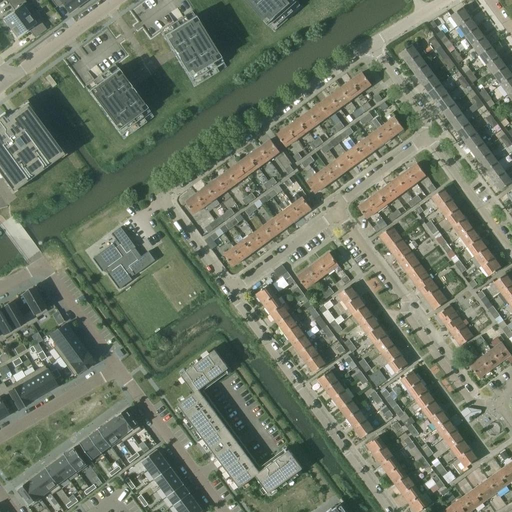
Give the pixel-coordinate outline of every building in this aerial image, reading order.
[(14,10),(2,19),(9,28),(33,11),(24,0),(9,0),(7,1),(14,10)] [(77,7),(72,0),(50,0),(56,8),(61,4),(69,13),(77,7)] [(246,0),(275,32),(302,7),(295,0),(246,0)] [(451,16),(458,26),(470,18),(463,8),(451,16)] [(46,30),(33,11),(9,28),(17,38),(28,29),(35,38),(46,30)] [(192,11),(160,31),(173,52),(174,54),(179,61),(194,87),(226,67),(192,11)] [(465,36),(477,27),(470,18),(458,26),(465,36)] [(472,46),(484,37),(477,27),(465,36),(472,46)] [(437,34),(440,39),(445,36),(442,31),(437,34)] [(445,36),(440,39),(444,44),(449,40),(445,36)] [(434,37),(429,40),(432,45),(437,41),(434,37)] [(479,56),(491,47),(484,37),(472,46),(479,56)] [(437,41),(432,45),(436,50),(439,55),(444,51),(441,46),(437,41)] [(407,63),(419,55),(411,45),(399,53),(407,63)] [(486,65),(498,57),(491,47),(479,56),(486,65)] [(456,50),(451,54),(455,59),(459,55),(456,50)] [(444,51),(439,55),(443,60),(446,64),(451,61),(448,56),(444,51)] [(419,55),(407,63),(414,73),(426,64),(419,55)] [(459,55),(455,59),(458,64),(463,60),(459,55)] [(494,75),(506,66),(498,57),(486,65),(494,75)] [(451,61),(446,64),(450,69),(455,66),(451,61)] [(426,64),(414,73),(421,83),(433,74),(426,64)] [(115,65),(85,87),(124,140),(153,118),(130,87),(115,65)] [(501,85),(511,76),(511,75),(506,66),(494,75),(501,85)] [(465,73),(469,78),(474,75),(470,70),(465,73)] [(351,81),(360,93),(371,85),(362,73),(351,81)] [(428,93),(440,84),(433,74),(421,83),(428,93)] [(49,75),(45,78),(52,88),(56,85),(49,75)] [(474,75),(469,78),(472,83),(477,79),(474,75)] [(461,84),(465,80),(462,76),(457,79),(461,84)] [(508,95),(511,91),(511,76),(501,85),(508,95)] [(469,85),(465,80),(461,84),(464,89),(469,85)] [(341,88),(349,100),(360,93),(351,81),(341,88)] [(440,84),(428,93),(435,102),(447,94),(440,84)] [(330,96),(339,108),(349,100),(341,88),(330,96)] [(480,93),(483,98),(488,94),(484,89),(480,93)] [(447,94),(435,102),(443,112),(454,103),(447,94)] [(488,94),(483,98),(487,103),(491,99),(488,94)] [(382,100),(378,95),(373,99),(377,103),(382,100)] [(476,95),(472,99),(475,103),(480,100),(476,95)] [(319,104),(328,116),(339,108),(330,96),(319,104)] [(475,104),(469,108),(472,113),(479,108),(483,105),(480,100),(475,103),(475,104)] [(0,176),(11,192),(63,154),(25,103),(6,117),(4,114),(0,117),(0,176)] [(388,108),(385,103),(380,107),(383,112),(388,108)] [(450,122),(461,113),(454,103),(443,112),(450,122)] [(328,116),(319,104),(309,112),(318,124),(328,116)] [(357,110),(360,115),(365,112),(362,107),(357,110)] [(494,113),(497,117),(502,114),(499,109),(494,113)] [(356,119),(360,115),(357,110),(352,114),(356,119)] [(298,119),(307,131),(318,124),(309,112),(298,119)] [(457,131),(469,123),(461,113),(450,122),(457,131)] [(369,114),(365,117),(368,122),(373,119),(369,114)] [(502,114),(497,117),(501,122),(506,119),(502,114)] [(489,123),(494,119),(491,115),(486,118),(489,123)] [(368,122),(365,117),(360,121),(363,126),(368,122)] [(385,124),(393,136),(403,129),(395,117),(385,124)] [(288,127),(297,139),(307,131),(298,119),(288,127)] [(498,125),(494,119),(489,123),(493,128),(498,125)] [(335,126),(339,130),(344,127),(341,122),(335,126)] [(464,141),(476,133),(469,123),(457,131),(464,141)] [(375,132),(384,144),(393,136),(385,124),(375,132)] [(334,134),(339,130),(335,126),(331,129),(334,134)] [(286,147),(297,139),(288,127),(277,135),(286,147)] [(350,128),(345,132),(348,136),(353,133),(350,128)] [(348,136),(345,132),(340,135),(343,140),(348,136)] [(365,139),(374,151),(384,144),(375,132),(365,139)] [(471,151),(483,142),(476,133),(464,141),(471,151)] [(314,141),(318,146),(323,142),(319,137),(314,141)] [(355,146),(364,158),(374,151),(365,139),(355,146)] [(511,144),(511,143),(508,139),(503,142),(507,148),(511,144)] [(270,140),(260,148),(268,160),(279,152),(270,140)] [(313,149),(318,146),(314,141),(309,144),(313,149)] [(330,142),(325,146),(329,151),(334,147),(330,142)] [(483,142),(471,151),(478,161),(490,152),(483,142)] [(329,151),(325,146),(320,149),(324,154),(329,151)] [(346,153),(354,165),(364,158),(355,146),(346,153)] [(258,168),(268,160),(260,148),(249,155),(258,168)] [(485,170),(497,162),(490,152),(478,161),(485,170)] [(293,156),(296,161),(301,158),(298,153),(293,156)] [(354,165),(346,153),(336,160),(345,172),(354,165)] [(247,175),(258,168),(249,155),(238,163),(247,175)] [(310,156),(305,160),(309,165),(314,161),(310,156)] [(305,160),(301,163),(304,168),(305,168),(307,171),(312,168),(309,165),(305,160)] [(326,167),(335,179),(345,172),(336,160),(326,167)] [(493,180),(504,172),(497,162),(485,170),(493,180)] [(237,183),(247,175),(238,163),(228,171),(237,183)] [(301,163),(295,167),(299,172),(304,168),(301,163)] [(407,171),(416,183),(426,176),(417,164),(407,171)] [(290,166),(285,169),(289,174),(293,171),(290,166)] [(316,175),(325,186),(335,179),(326,167),(316,175)] [(226,191),(237,183),(228,171),(217,179),(226,191)] [(397,178),(406,190),(416,183),(407,171),(397,178)] [(511,182),(504,172),(493,180),(500,190),(511,182)] [(315,194),(325,186),(316,175),(306,182),(315,194)] [(268,182),(272,187),(277,183),(273,178),(268,182)] [(387,185),(396,197),(406,190),(397,178),(387,185)] [(216,198),(226,191),(217,179),(207,186),(216,198)] [(289,179),(284,182),(288,187),(293,184),(289,179)] [(267,190),(272,187),(268,182),(264,185),(267,190)] [(435,189),(432,184),(427,188),(430,193),(435,189)] [(396,197),(387,185),(378,193),(386,204),(396,197)] [(207,186),(196,194),(205,206),(209,211),(219,204),(216,198),(207,186)] [(439,207),(450,199),(443,189),(431,197),(439,207)] [(274,190),(269,194),(272,198),(278,194),(274,190)] [(386,204),(378,193),(368,200),(377,212),(386,204)] [(205,206),(196,194),(185,202),(194,214),(205,206)] [(247,197),(251,202),(256,198),(252,194),(247,197)] [(265,197),(260,200),(263,205),(268,202),(272,198),(269,194),(265,197)] [(412,199),(416,204),(421,200),(417,195),(412,199)] [(246,205),(251,202),(247,197),(242,201),(246,205)] [(302,197),(292,205),(301,217),(311,209),(302,197)] [(411,207),(416,204),(412,199),(407,202),(411,207)] [(458,208),(450,199),(439,207),(446,217),(458,208)] [(255,204),(249,208),(253,213),(258,209),(263,205),(260,200),(255,204)] [(367,219),(377,212),(368,200),(358,207),(367,219)] [(292,205),(282,212),(291,224),(301,217),(292,205)] [(419,206),(415,209),(418,214),(423,211),(419,206)] [(446,217),(453,227),(465,218),(458,208),(446,217)] [(226,213),(229,217),(234,214),(231,209),(226,213)] [(393,213),(396,218),(401,214),(397,209),(393,213)] [(282,212),(272,219),(281,231),(291,224),(282,212)] [(225,221),(229,217),(226,213),(221,216),(225,221)] [(391,221),(396,218),(393,213),(388,217),(391,221)] [(235,218),(230,222),(234,227),(239,223),(235,218)] [(382,218),(377,222),(382,229),(387,225),(382,218)] [(472,228),(465,218),(453,227),(460,236),(472,228)] [(281,231),(272,219),(263,226),(272,238),(281,231)] [(426,224),(429,229),(434,226),(430,221),(426,224)] [(234,227),(230,222),(225,225),(229,230),(234,227)] [(212,223),(205,228),(208,233),(213,229),(216,227),(212,223)] [(381,229),(378,224),(373,227),(376,232),(381,229)] [(272,238),(263,226),(253,233),(262,245),(272,238)] [(379,235),(388,248),(401,239),(392,226),(379,235)] [(434,226),(429,229),(433,234),(438,231),(434,226)] [(108,274),(119,289),(132,280),(130,277),(135,274),(135,275),(155,260),(149,252),(140,258),(134,248),(135,247),(121,227),(112,234),(118,241),(114,244),(113,244),(93,259),(103,271),(106,269),(109,273),(108,274)] [(479,238),(472,228),(460,236),(467,246),(479,238)] [(210,236),(214,241),(219,237),(215,233),(210,236)] [(253,233),(243,240),(252,252),(262,245),(253,233)] [(441,235),(436,239),(440,244),(443,249),(448,245),(445,240),(441,235)] [(486,247),(479,238),(467,246),(474,256),(486,247)] [(397,260),(410,251),(401,239),(388,248),(397,260)] [(243,240),(234,247),(243,259),(252,252),(243,240)] [(414,241),(408,245),(412,250),(418,246),(414,241)] [(448,245),(443,249),(447,254),(451,259),(455,255),(452,250),(448,245)] [(243,259),(234,247),(224,255),(233,267),(243,259)] [(474,256),(482,266),(493,257),(486,247),(474,256)] [(410,251),(397,260),(407,273),(419,264),(410,251)] [(318,260),(327,272),(338,264),(329,252),(318,260)] [(455,255),(451,259),(454,264),(458,268),(463,265),(455,255)] [(501,267),(493,257),(482,266),(489,276),(501,267)] [(318,260),(308,268),(317,280),(327,272),(318,260)] [(416,285),(428,276),(419,264),(407,273),(416,285)] [(282,265),(274,270),(279,277),(282,275),(287,271),(282,265)] [(463,265),(458,268),(461,273),(466,270),(463,265)] [(306,288),(317,280),(308,268),(297,276),(306,288)] [(287,271),(282,275),(289,285),(294,281),(287,271)] [(494,283),(501,293),(511,284),(511,282),(506,274),(494,283)] [(350,280),(346,276),(341,279),(345,284),(350,280)] [(428,276),(416,285),(425,298),(437,288),(428,276)] [(473,280),(469,283),(472,288),(477,285),(473,280)] [(511,284),(501,293),(508,302),(511,299),(511,284)] [(256,294),(263,304),(275,295),(268,285),(256,294)] [(297,295),(302,291),(298,286),(293,290),(297,295)] [(338,295),(345,305),(357,296),(350,286),(338,295)] [(34,288),(22,295),(32,310),(26,313),(33,324),(38,321),(36,318),(47,312),(41,301),(43,300),(38,294),(37,295),(34,288)] [(325,291),(329,296),(333,293),(330,288),(325,291)] [(447,301),(437,288),(425,298),(434,310),(447,301)] [(305,296),(302,291),(297,295),(300,300),(305,296)] [(324,300),(329,296),(325,291),(320,295),(324,300)] [(482,291),(477,295),(480,299),(485,296),(482,291)] [(270,314),(282,305),(275,295),(263,304),(270,314)] [(352,314),(364,305),(357,296),(345,305),(352,314)] [(330,301),(325,304),(320,307),(324,312),(333,306),(330,301)] [(13,303),(2,309),(16,332),(26,326),(27,327),(33,324),(26,313),(21,316),(13,303)] [(277,324),(289,315),(282,305),(270,314),(277,324)] [(359,324),(371,315),(364,305),(352,314),(359,324)] [(437,314),(445,325),(457,316),(449,305),(437,314)] [(311,314),(316,311),(312,306),(308,309),(311,314)] [(488,309),(491,315),(496,311),(493,306),(488,309)] [(2,309),(0,310),(0,342),(6,339),(5,338),(16,332),(2,309)] [(320,315),(316,311),(311,314),(315,319),(320,315)] [(496,311),(491,315),(495,319),(500,316),(496,311)] [(285,333),(297,325),(289,315),(277,324),(285,333)] [(366,334),(378,325),(371,315),(359,324),(366,334)] [(453,335),(465,326),(457,316),(445,325),(453,335)] [(331,322),(335,327),(339,323),(336,319),(331,322)] [(339,323),(335,327),(338,332),(343,328),(339,323)] [(65,324),(50,336),(56,345),(57,346),(73,334),(65,324)] [(292,343),(304,334),(297,325),(285,333),(292,343)] [(325,333),(330,330),(327,325),(322,329),(325,333)] [(373,344),(386,335),(378,325),(366,334),(373,344)] [(502,329),(506,334),(511,330),(507,325),(502,329)] [(465,326),(453,335),(460,346),(473,337),(465,326)] [(334,335),(330,330),(325,333),(329,338),(334,335)] [(56,345),(53,348),(60,357),(79,343),(73,334),(57,346),(56,345)] [(299,353),(311,344),(304,334),(292,343),(299,353)] [(380,353),(393,344),(386,335),(373,344),(380,353)] [(480,336),(475,339),(479,344),(484,340),(480,336)] [(345,342),(349,347),(354,343),(350,338),(345,342)] [(502,342),(491,350),(500,363),(511,355),(502,342)] [(15,347),(18,354),(28,350),(25,343),(15,347)] [(79,343),(60,357),(66,366),(85,352),(79,343)] [(354,343),(349,347),(353,352),(357,348),(354,343)] [(306,363),(318,354),(311,344),(299,353),(306,363)] [(388,363),(400,354),(393,344),(380,353),(388,363)] [(341,345),(336,348),(340,353),(345,350),(341,345)] [(194,392),(178,404),(215,455),(219,460),(239,488),(255,476),(268,494),(303,468),(289,450),(259,472),(240,445),(236,439),(199,390),(229,368),(215,350),(181,375),(194,392)] [(490,370),(500,363),(491,350),(480,358),(490,370)] [(85,352),(66,366),(73,376),(81,370),(82,371),(89,366),(89,365),(93,362),(85,352)] [(318,354),(306,363),(313,373),(325,364),(318,354)] [(400,354),(388,363),(395,373),(407,364),(400,354)] [(350,356),(345,360),(348,365),(353,361),(350,356)] [(360,361),(363,366),(368,363),(365,358),(360,361)] [(490,370),(480,358),(470,366),(479,378),(490,370)] [(368,363),(363,366),(367,371),(372,368),(368,363)] [(330,371),(318,379),(325,389),(337,381),(342,377),(333,365),(329,369),(330,371)] [(44,366),(35,371),(46,392),(56,386),(46,369),(44,366)] [(35,371),(25,377),(37,397),(46,392),(35,371)] [(359,380),(364,376),(361,371),(356,375),(359,380)] [(400,379),(407,389),(419,381),(412,371),(400,379)] [(375,372),(370,376),(378,386),(383,382),(375,372)] [(368,381),(364,376),(359,380),(363,384),(368,381)] [(25,377),(16,382),(28,403),(37,397),(25,377)] [(332,399),(344,390),(337,381),(325,389),(332,399)] [(419,381),(407,389),(414,399),(426,390),(419,381)] [(3,383),(0,384),(0,389),(4,396),(9,393),(18,408),(28,403),(16,382),(6,388),(3,383)] [(387,389),(382,392),(386,397),(391,394),(387,389)] [(340,409),(351,400),(344,390),(332,399),(340,409)] [(421,409),(433,400),(426,390),(414,399),(421,409)] [(373,399),(378,396),(375,391),(370,394),(373,399)] [(382,401),(378,396),(373,399),(377,404),(382,401)] [(347,419),(359,410),(351,400),(340,409),(347,419)] [(428,419),(441,410),(433,400),(421,409),(428,419)] [(393,407),(397,412),(402,408),(398,404),(393,407)] [(402,408),(397,412),(400,417),(405,413),(402,408)] [(127,409),(117,416),(132,436),(141,429),(132,417),(134,416),(129,409),(128,411),(127,409)] [(354,428),(366,420),(359,410),(347,419),(354,428)] [(441,410),(428,419),(436,428),(448,420),(441,410)] [(389,411),(384,414),(388,419),(393,415),(389,411)] [(117,416),(108,423),(121,441),(122,443),(123,443),(132,436),(117,416)] [(411,416),(404,422),(407,427),(411,431),(416,428),(412,423),(415,421),(411,416)] [(366,420),(354,428),(361,438),(373,430),(366,420)] [(448,420),(436,428),(443,438),(455,429),(448,420)] [(397,422),(393,425),(396,430),(401,427),(397,422)] [(108,423),(99,430),(111,446),(110,446),(112,448),(121,441),(108,423)] [(416,428),(411,431),(415,436),(419,433),(416,428)] [(450,448),(462,439),(455,429),(443,438),(450,448)] [(99,430),(90,436),(101,453),(110,446),(111,446),(99,430)] [(90,436),(80,443),(92,460),(101,453),(90,436)] [(366,445),(373,455),(385,446),(378,436),(366,445)] [(407,445),(412,442),(408,437),(403,440),(407,445)] [(457,458),(469,449),(462,439),(450,448),(457,458)] [(415,446),(412,442),(407,445),(411,450),(415,446)] [(427,442),(422,446),(425,451),(430,447),(427,442)] [(380,465),(392,456),(385,446),(373,455),(380,465)] [(430,447),(425,451),(429,456),(433,461),(438,458),(434,452),(430,447)] [(74,448),(65,455),(77,471),(76,471),(78,473),(88,466),(74,448)] [(469,449),(457,458),(464,468),(476,459),(469,449)] [(142,461),(148,470),(164,459),(157,450),(142,461)] [(505,451),(500,454),(504,459),(508,456),(505,451)] [(65,455),(55,461),(67,478),(76,471),(77,471),(65,455)] [(387,474),(399,466),(392,456),(380,465),(387,474)] [(421,465),(426,461),(423,456),(418,460),(421,465)] [(6,472),(20,462),(16,457),(2,467),(6,472)] [(148,470),(155,479),(171,467),(164,459),(148,470)] [(55,461),(46,468),(58,485),(59,484),(67,478),(55,461)] [(430,466),(426,461),(421,465),(425,470),(430,466)] [(511,462),(511,461),(499,471),(508,484),(511,480),(511,462)] [(436,466),(440,471),(444,467),(441,462),(436,466)] [(394,484),(406,475),(399,466),(387,474),(394,484)] [(155,479),(161,488),(177,476),(171,467),(155,479)] [(444,467),(440,471),(443,475),(448,472),(444,467)] [(46,468),(37,475),(49,491),(49,492),(51,496),(52,495),(61,488),(59,484),(58,485),(46,468)] [(499,471),(487,480),(496,493),(508,484),(499,471)] [(37,475),(28,482),(40,498),(49,492),(49,491),(37,475)] [(402,494),(414,485),(406,475),(394,484),(402,494)] [(161,488),(168,497),(183,485),(177,476),(161,488)] [(436,484),(440,481),(437,476),(432,479),(436,484)] [(487,480),(474,489),(484,502),(496,493),(487,480)] [(444,486),(440,481),(436,484),(439,489),(444,486)] [(19,490),(17,491),(22,498),(24,497),(32,507),(41,500),(42,500),(40,498),(28,482),(18,489),(19,490)] [(168,497),(174,505),(190,494),(183,485),(168,497)] [(409,504),(421,495),(414,485),(402,494),(409,504)] [(474,489),(462,498),(471,511),(484,502),(474,489)] [(451,493),(445,498),(448,503),(455,498),(451,493)] [(174,505),(178,511),(183,511),(196,502),(190,494),(174,505)] [(421,495),(409,504),(414,511),(418,511),(428,505),(421,495)] [(462,498),(449,507),(453,511),(469,511),(471,511),(462,498)] [(201,511),(203,511),(196,502),(183,511),(201,511)] [(347,511),(341,503),(331,510),(332,511),(347,511)]
